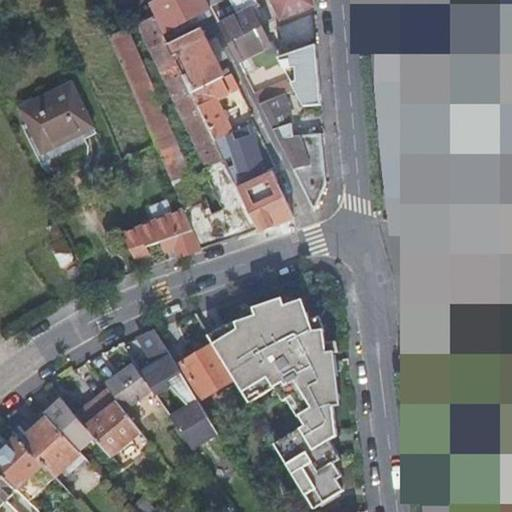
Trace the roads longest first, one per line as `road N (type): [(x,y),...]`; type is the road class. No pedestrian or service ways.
road 1 (residential): [(361,234),(316,239),(120,309),(0,379)]
road 2 (residential): [(397,511),(361,234)]
road 3 (residential): [(361,234),(340,0)]
